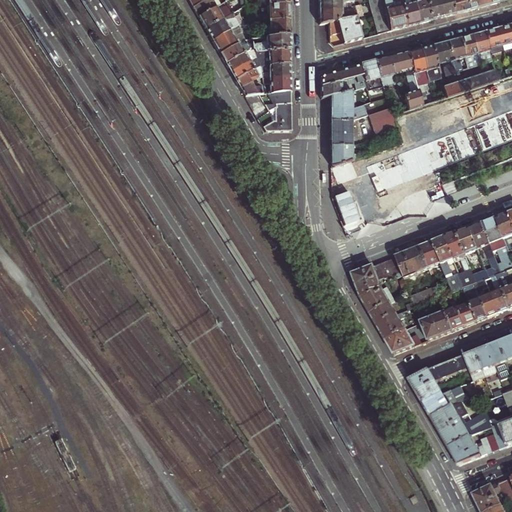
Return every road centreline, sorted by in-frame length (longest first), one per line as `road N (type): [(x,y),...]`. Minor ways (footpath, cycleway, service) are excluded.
road 1 (residential): [(307,154),(254,147),(167,0)]
road 2 (residential): [(308,68),(511,10)]
road 3 (residential): [(322,265),(511,192)]
road 4 (residential): [(511,327),(383,378)]
road 5 (tertiary): [(322,265),(383,378)]
road 6 (tertiary): [(383,378),(445,489)]
